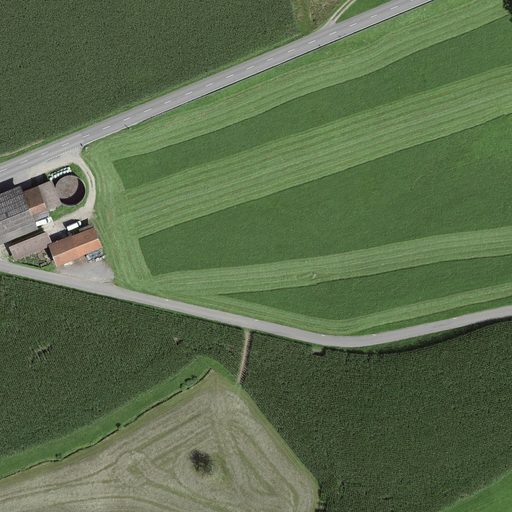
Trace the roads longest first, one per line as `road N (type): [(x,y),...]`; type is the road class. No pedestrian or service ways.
road 1 (residential): [(0,264),(347,339),(511,310)]
road 2 (secondary): [(414,0),(0,172)]
